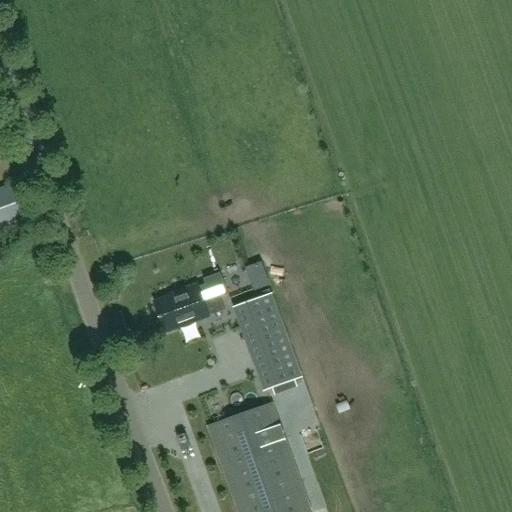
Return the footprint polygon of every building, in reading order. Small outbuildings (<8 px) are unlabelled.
[(0,227),(30,216),(17,182),(0,188),(0,227)] [(271,285),(262,262),(246,268),(255,291),(271,285)] [(209,317),(197,285),(180,291),(181,293),(155,302),(165,332),(209,317)] [(264,391),(302,378),(272,294),(233,308),(264,391)] [(221,460),(284,437),(273,407),(210,430),(221,460)] [(311,511),(284,437),(221,460),(239,511),(311,511)]
